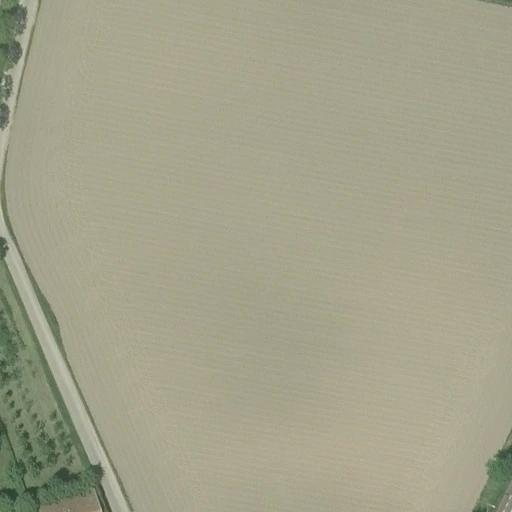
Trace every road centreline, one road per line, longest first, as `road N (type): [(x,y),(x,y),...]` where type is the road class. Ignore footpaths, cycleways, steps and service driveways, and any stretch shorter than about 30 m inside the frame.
road 1 (unclassified): [(117,511),(0,241)]
road 2 (unclassified): [(0,132),(30,0)]
